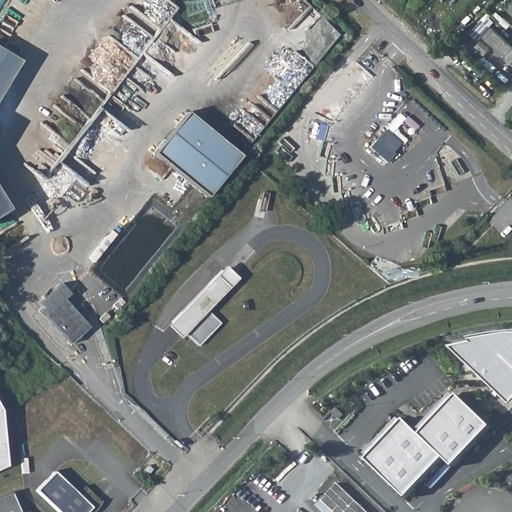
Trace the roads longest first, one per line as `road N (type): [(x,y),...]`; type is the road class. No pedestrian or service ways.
road 1 (unclassified): [(511,296),(415,313),(347,347),(174,511)]
road 2 (residential): [(359,0),(491,122)]
